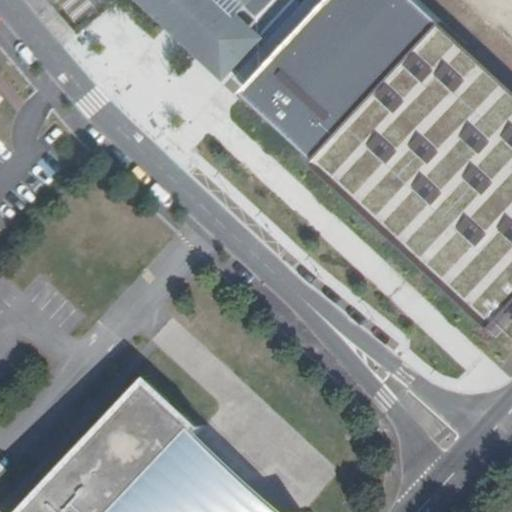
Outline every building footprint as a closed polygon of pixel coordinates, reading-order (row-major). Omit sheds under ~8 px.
[(145,0),(146,2),(211,62),(220,66),(226,66),(235,64),(243,58),(246,50),(248,45),(247,35),(242,26),(236,20),(250,6),(255,0),(145,0)] [(498,336),(511,320),(511,83),(424,0),(334,0),(249,93),(498,336)] [(255,0),(250,6),(254,10),(263,0),(255,0)] [(229,71),(246,89),(286,51),(269,33),(229,71)] [(25,511),(302,511),(205,427),(151,376),(25,511)]
